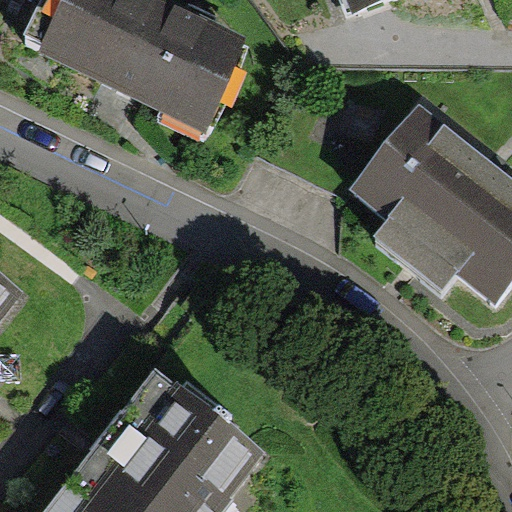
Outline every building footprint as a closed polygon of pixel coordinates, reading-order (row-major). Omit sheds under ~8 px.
[(200,137),(247,44),(157,0),(68,0),(40,58),(200,137)] [(337,0),(343,14),(379,0),(337,0)] [(494,306),(511,283),(511,184),(412,105),(345,187),(494,306)] [(0,324),(20,299),(0,282),(0,324)] [(36,511),(211,511),(257,451),(146,367),(36,511)]
